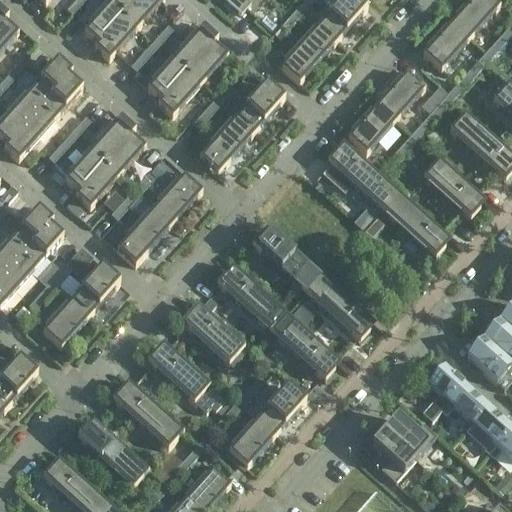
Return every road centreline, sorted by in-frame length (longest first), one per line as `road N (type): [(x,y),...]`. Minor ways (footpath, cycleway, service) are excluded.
road 1 (residential): [(242,213),(0,2)]
road 2 (residential): [(428,345),(280,511)]
road 3 (residential): [(161,302),(0,161)]
road 4 (residential): [(324,123),(185,0)]
road 5 (residential): [(324,123),(437,0)]
road 6 (residential): [(76,395),(161,302)]
road 7 (residential): [(511,251),(428,345)]
road 8 (residential): [(242,213),(324,123)]
road 9 (residential): [(161,302),(242,213)]
